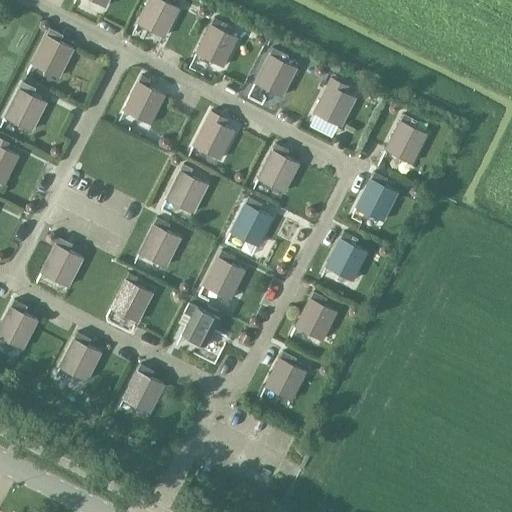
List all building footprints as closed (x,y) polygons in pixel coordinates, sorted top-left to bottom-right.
[(146,0),(135,23),(164,37),(179,7),(165,0),(146,0)] [(213,16),(210,23),(209,23),(194,53),(222,66),(237,37),(220,28),(223,21),(213,16)] [(57,78),(73,48),(59,41),(63,34),(49,27),(45,34),(29,63),(57,78)] [(281,97),(296,67),(279,58),(282,51),(272,46),(269,53),(268,52),(253,82),(281,97)] [(141,74),(137,80),(122,110),(150,124),(165,95),(147,85),(150,79),(141,74)] [(331,77),(328,83),(327,82),(312,113),(340,127),(355,96),(337,88),(341,82),(331,77)] [(30,131),(46,101),(32,94),(36,88),(22,81),(18,87),(17,87),(2,116),(30,131)] [(206,115),(191,145),(220,160),(234,130),(217,121),(219,114),(210,109),(207,115),(206,115)] [(412,118),(402,113),(399,120),(398,119),(383,148),(412,163),(427,134),(408,124),(412,118)] [(0,182),(4,185),(19,155),(5,148),(9,141),(0,136),(0,182)] [(284,192),(299,163),(285,156),(288,149),(275,142),(271,149),(255,178),(284,192)] [(192,213),(207,183),(189,174),(193,168),(183,163),(180,169),(179,169),(164,199),(192,213)] [(373,171),(370,177),(369,177),(354,206),(382,221),(397,191),(384,184),(387,178),(373,171)] [(248,196),(244,202),(243,202),(229,232),(258,246),(272,216),(258,209),(262,203),(248,196)] [(156,216),(152,223),(152,222),(137,253),(165,266),(180,237),(167,230),(170,224),(156,216)] [(343,231),(339,237),(323,266),(352,281),(367,251),(350,242),(353,236),(343,231)] [(68,287),(82,257),(65,248),(68,241),(58,236),(55,243),(54,242),(39,272),(68,287)] [(221,249),(217,256),(216,255),(202,285),(230,300),(245,270),(231,263),(235,256),(221,249)] [(128,272),(125,278),(124,277),(109,308),(137,322),(152,292),(134,283),(137,277),(128,272)] [(322,340),(337,311),(319,302),(322,295),(312,289),(309,297),(308,296),(293,326),(322,340)] [(13,298),(0,323),(0,337),(21,348),(36,319),(23,312),(27,306),(13,298)] [(183,311),(190,315),(180,334),(205,346),(219,318),(195,305),(188,302),(183,311)] [(73,337),(58,367),(85,380),(99,351),(82,342),(86,336),(76,331),(73,337)] [(278,357),(264,386),(291,400),(305,370),(288,362),(292,354),(281,350),(277,356),(278,357)] [(137,369),(121,399),(147,413),(163,384),(150,377),(154,370),(139,363),(136,369),(137,369)]
